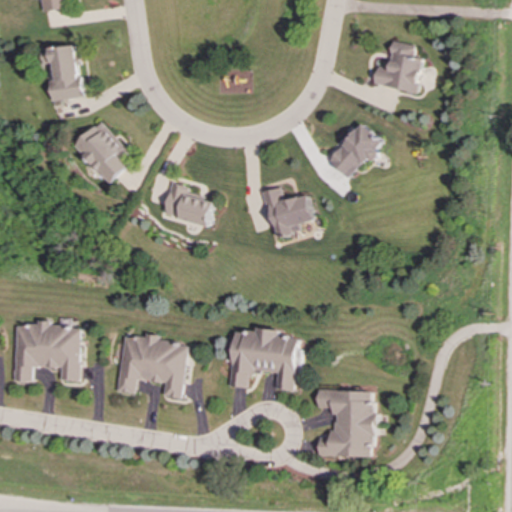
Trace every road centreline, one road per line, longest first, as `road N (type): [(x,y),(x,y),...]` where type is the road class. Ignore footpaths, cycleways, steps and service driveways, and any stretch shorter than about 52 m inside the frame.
road 1 (residential): [(132,0),(143,74),(155,99),(178,124),(224,141),(262,137),(305,108),(322,77),(337,0)]
road 2 (residential): [(0,418),(210,451)]
road 3 (residential): [(210,451),(276,459),(291,448),(293,428),(282,413),(267,410),(210,451)]
